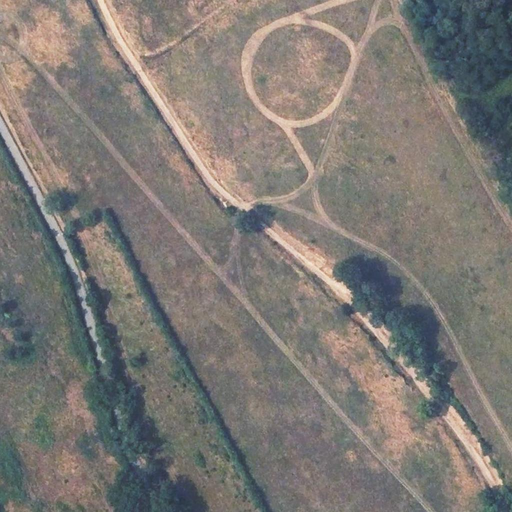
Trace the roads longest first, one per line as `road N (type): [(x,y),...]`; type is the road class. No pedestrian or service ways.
road 1 (track): [(506,511),(416,376),(335,286),(210,182),(101,0)]
road 2 (track): [(0,127),(65,254),(142,472),(164,511)]
